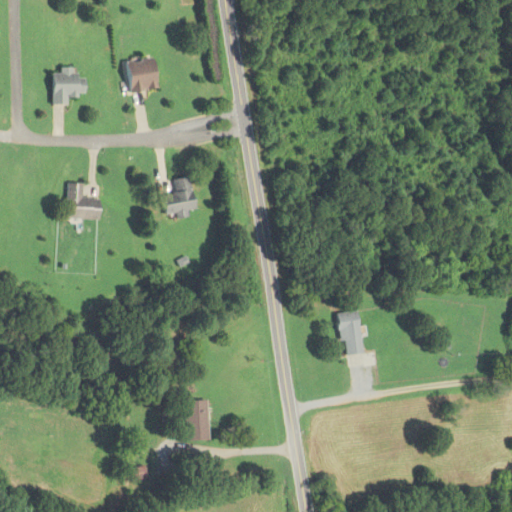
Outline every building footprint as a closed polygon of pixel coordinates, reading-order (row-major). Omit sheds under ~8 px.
[(152,89),(147,58),(121,62),(126,93),(152,89)] [(67,68),(56,68),(56,73),(47,73),(47,104),(62,104),(62,95),(78,95),(78,75),(67,75),(67,68)] [(170,179),(171,194),(158,195),(160,214),(172,213),(173,217),(182,216),(182,211),(189,210),(186,178),(170,179)] [(94,198),(78,198),(79,184),(63,183),(62,219),(93,220),(94,198)] [(334,314),(339,356),(358,354),(353,312),(334,314)] [(204,401),(181,401),(181,442),(204,442),(204,401)]
